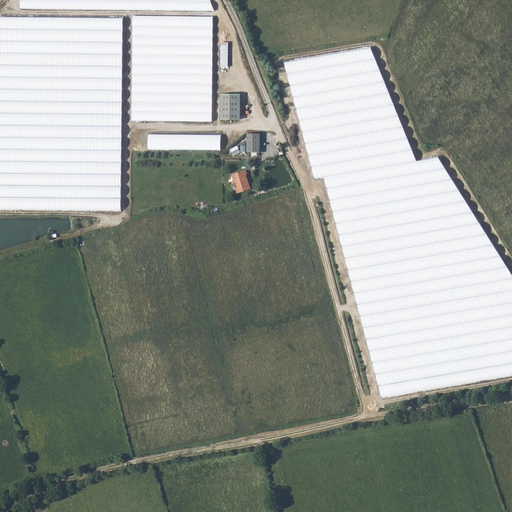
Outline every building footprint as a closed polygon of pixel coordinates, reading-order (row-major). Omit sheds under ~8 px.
[(20,0),(20,10),(214,11),(209,0),(20,0)] [(0,209),(120,210),(122,19),(0,17),(0,18),(0,209)] [(132,122),(212,122),(212,17),(132,17),(132,122)] [(370,48),(283,63),(315,180),(324,178),(381,398),(511,375),(511,276),(437,158),(416,162),(370,48)] [(239,95),(220,95),(221,120),(239,120),(239,95)] [(221,136),(148,134),(147,149),(221,151),(221,136)] [(260,134),(247,134),(247,153),(263,153),(263,150),(259,149),(260,134)] [(251,188),(246,174),(248,173),(246,169),(231,174),(238,192),(251,188)]
